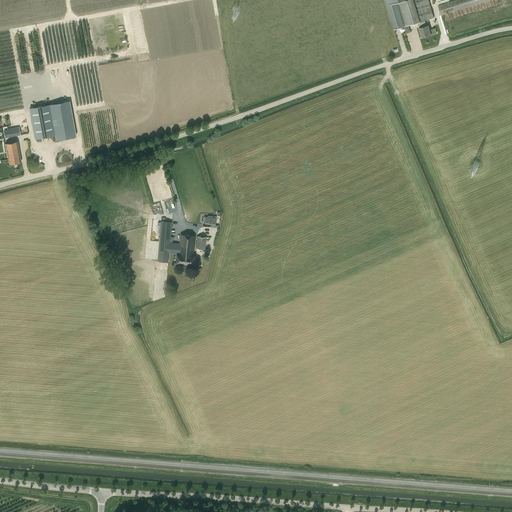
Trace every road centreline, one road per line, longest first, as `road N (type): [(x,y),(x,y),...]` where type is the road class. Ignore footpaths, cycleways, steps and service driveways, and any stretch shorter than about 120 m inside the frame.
road 1 (unclassified): [(0,189),(511,28)]
road 2 (unclassified): [(412,511),(102,492)]
